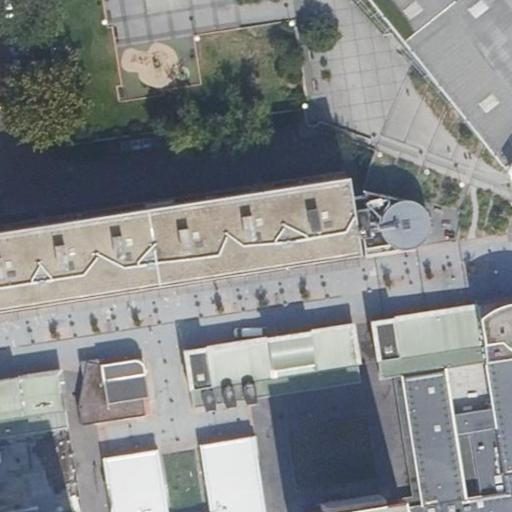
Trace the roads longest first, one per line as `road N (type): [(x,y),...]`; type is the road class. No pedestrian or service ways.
road 1 (tertiary): [(511,309),(0,384)]
road 2 (residential): [(0,25),(25,192),(285,152)]
